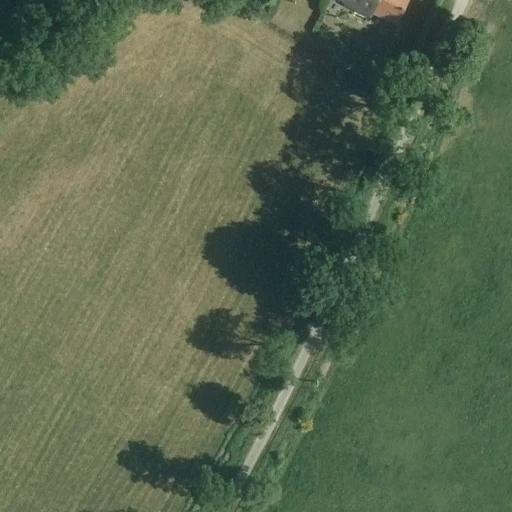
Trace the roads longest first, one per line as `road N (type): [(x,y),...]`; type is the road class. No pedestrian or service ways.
road 1 (unclassified): [(462,0),(328,305),(222,511)]
road 2 (track): [(97,0),(0,73)]
